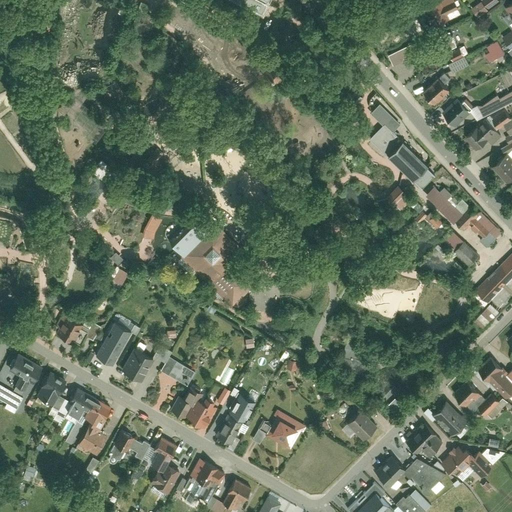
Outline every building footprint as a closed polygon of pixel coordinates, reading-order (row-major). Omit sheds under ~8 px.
[(130,0),(120,0),(118,7),(116,12),(125,15),(131,0),(130,0)] [(453,0),(442,5),(440,0),(434,0),(424,4),(434,28),(449,21),(446,15),(459,10),(454,0),(453,0)] [(45,28),(44,33),(55,34),(56,22),(49,21),(51,6),(37,5),(35,22),(39,23),(38,28),(45,28)] [(139,33),(147,14),(138,10),(129,29),(139,33)] [(422,40),(390,53),(398,72),(430,58),(422,40)] [(488,45),(495,57),(498,56),(500,60),(507,57),(497,40),(488,45)] [(440,44),(433,47),(439,61),(446,58),(440,44)] [(288,49),(269,45),(263,77),(282,81),(288,49)] [(178,68),(189,74),(199,58),(188,52),(178,68)] [(466,55),(449,63),(454,72),(470,64),(466,55)] [(452,90),(439,76),(423,91),(435,105),(452,90)] [(73,88),(68,91),(66,94),(79,103),(88,91),(93,83),(73,88)] [(344,86),(341,83),(334,89),(338,93),(344,86)] [(363,97),(355,90),(346,100),(354,106),(363,97)] [(477,118),(511,102),(511,90),(500,95),(472,107),(477,118)] [(383,125),(370,138),(421,188),(435,173),(392,131),(400,123),(398,122),(401,119),(377,92),(371,98),(369,101),(369,103),(369,106),(370,108),(372,112),(371,113),(383,125)] [(146,95),(135,93),(131,116),(142,117),(146,95)] [(470,111),(459,98),(443,113),(454,126),(470,111)] [(492,117),(498,128),(506,124),(511,134),(511,132),(511,113),(509,108),(492,117)] [(500,133),(485,117),(467,134),(480,148),(489,140),(491,142),(500,133)] [(218,124),(212,130),(221,140),(233,128),(223,118),(218,124)] [(162,153),(156,148),(144,163),(162,177),(169,168),(158,159),(162,153)] [(511,155),(509,152),(493,166),(508,182),(511,178),(511,155)] [(107,186),(117,174),(101,160),(91,172),(107,186)] [(107,186),(91,172),(75,190),(83,197),(91,204),(107,186)] [(439,190),(434,185),(424,195),(454,224),(457,222),(464,229),(469,224),(484,238),(481,240),(488,247),(503,231),(481,210),(477,214),(463,200),(457,207),(448,199),(453,194),(444,185),(439,190)] [(411,198),(397,186),(386,198),(400,210),(404,205),(411,198)] [(126,189),(121,200),(142,209),(147,198),(126,189)] [(173,191),(168,197),(178,206),(184,200),(173,191)] [(91,204),(83,197),(77,203),(86,211),(91,204)] [(443,223),(430,212),(427,215),(424,213),(417,221),(422,225),(425,221),(437,230),(443,223)] [(174,249),(169,255),(193,276),(196,273),(209,284),(206,288),(220,300),(222,297),(239,311),(248,300),(244,297),(257,283),(235,262),(243,253),(237,244),(216,225),(211,230),(210,229),(198,217),(170,246),(174,249)] [(382,237),(362,221),(351,235),(372,251),(382,237)] [(321,224),(311,230),(317,240),(320,245),(330,239),(321,224)] [(479,256),(454,232),(444,242),(469,267),(479,256)] [(455,261),(438,244),(415,267),(440,277),(454,282),(466,271),(455,261)] [(287,246),(281,248),(283,254),(289,252),(287,246)] [(122,259),(115,252),(112,254),(110,256),(117,264),(120,260),(122,259)] [(511,252),(475,290),(489,303),(493,300),(503,310),(511,300),(511,252)] [(120,260),(117,264),(110,276),(114,278),(112,281),(125,288),(138,264),(120,260)] [(490,304),(471,326),(480,334),(499,312),(490,304)] [(57,334),(71,342),(80,326),(67,318),(57,334)] [(115,320),(96,353),(112,362),(131,330),(115,320)] [(246,338),(247,346),(254,346),(254,337),(246,338)] [(351,357),(359,359),(362,345),(346,341),(342,357),(350,359),(351,357)] [(153,355),(135,344),(120,369),(139,380),(153,355)] [(460,353),(457,347),(450,351),(452,356),(460,353)] [(10,364),(34,378),(43,363),(19,349),(10,364)] [(185,383),(193,369),(167,354),(159,368),(185,383)] [(511,374),(491,354),(478,367),(508,396),(511,392),(511,374)] [(220,380),(227,384),(234,370),(228,366),(220,380)] [(50,370),(38,392),(53,401),(66,379),(50,370)] [(481,391),(467,377),(454,391),(467,404),(481,391)] [(0,395),(17,405),(24,393),(0,379),(0,395)] [(99,424),(111,403),(77,383),(69,397),(87,408),(83,415),(99,424)] [(184,395),(179,392),(171,407),(184,415),(192,400),(194,401),(201,389),(191,383),(184,395)] [(387,408),(394,415),(409,399),(407,396),(395,385),(381,399),(389,406),(387,408)] [(221,402),(229,388),(225,386),(217,400),(221,402)] [(229,414),(241,420),(242,417),(244,418),(255,400),(237,390),(228,405),(231,407),(229,410),(231,411),(229,414)] [(501,400),(492,391),(479,405),(487,413),(501,400)] [(203,399),(198,396),(187,415),(205,426),(216,407),(213,405),(215,400),(206,395),(203,399)] [(447,398),(432,413),(453,434),(468,419),(447,398)] [(347,421),(364,438),(377,424),(361,407),(347,421)] [(263,433),(287,447),(302,421),(278,408),(263,433)] [(228,413),(217,434),(230,441),(242,421),(241,420),(229,414),(228,413)] [(95,450),(106,431),(88,420),(77,440),(95,450)] [(425,420),(406,439),(418,451),(423,446),(429,453),(440,442),(433,435),(437,432),(425,420)] [(132,434),(119,426),(111,440),(124,448),(127,444),(135,449),(133,452),(139,456),(148,440),(142,436),(139,440),(131,435),(132,434)] [(175,443),(158,433),(151,446),(156,449),(150,459),(160,464),(165,454),(168,455),(175,443)] [(441,459),(455,473),(468,461),(481,474),(489,466),(493,463),(479,449),(475,453),(465,443),(462,446),(458,442),(441,459)] [(299,478),(315,487),(322,475),(317,472),(325,459),(313,452),(299,478)] [(406,468),(391,453),(374,469),(389,485),(406,468)] [(90,487),(99,469),(95,467),(100,458),(93,454),(78,481),(90,487)] [(223,471),(197,454),(187,470),(205,481),(208,475),(216,481),(223,471)] [(429,493),(443,470),(415,454),(405,472),(424,483),(421,489),(429,493)] [(152,481),(166,488),(178,467),(165,459),(159,469),(155,466),(150,476),(154,478),(152,481)] [(36,475),(38,467),(28,464),(26,472),(36,475)] [(241,499),(249,483),(235,475),(221,499),(230,504),(235,495),(241,499)] [(367,483),(346,505),(352,511),(368,511),(371,510),(373,511),(391,511),(394,509),(367,483)] [(410,491),(406,496),(405,495),(393,506),(398,511),(404,511),(405,511),(421,511),(426,508),(410,491)] [(280,511),(278,511),(276,511),(274,511),(281,501),(268,493),(257,511),(280,511)]
